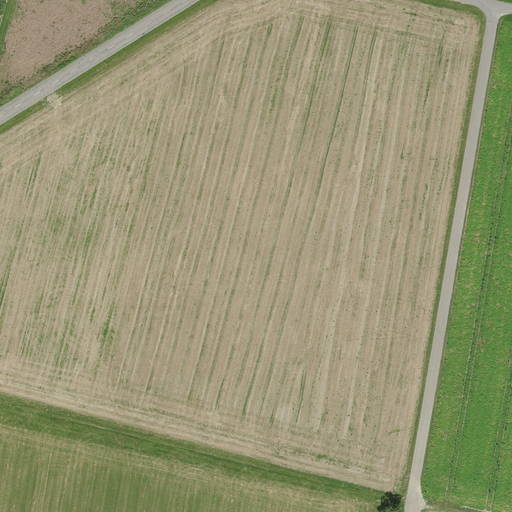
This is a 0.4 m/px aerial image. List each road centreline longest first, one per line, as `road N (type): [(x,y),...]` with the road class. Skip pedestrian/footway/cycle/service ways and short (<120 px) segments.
road 1 (track): [(411,511),(497,8)]
road 2 (tertiary): [(0,116),(186,0)]
